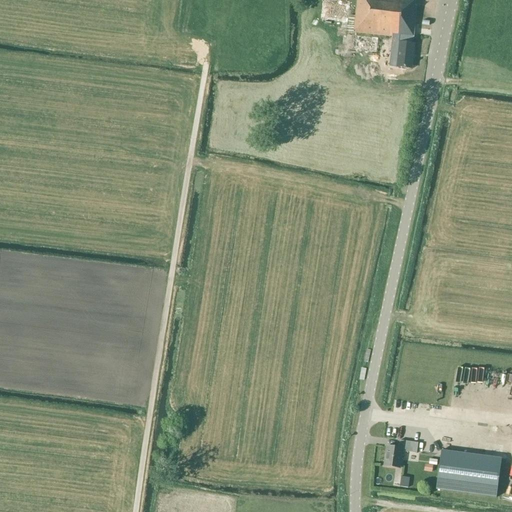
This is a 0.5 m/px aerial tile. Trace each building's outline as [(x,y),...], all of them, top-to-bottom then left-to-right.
[(349,2),(326,0),(321,0),(320,20),(347,23),(349,2)] [(415,0),(358,0),(355,33),(400,38),(399,43),(398,43),(396,67),(412,69),(415,45),(412,44),(412,39),(413,39),(417,6),(415,6),(415,0)] [(346,48),(366,48),(367,37),(346,37),(346,48)] [(386,447),(384,466),(400,468),(402,451),(417,453),(418,443),(399,441),(398,448),(386,447)] [(501,459),(441,451),(436,490),(496,498),(501,459)] [(428,470),(429,462),(421,462),(420,469),(428,470)]
